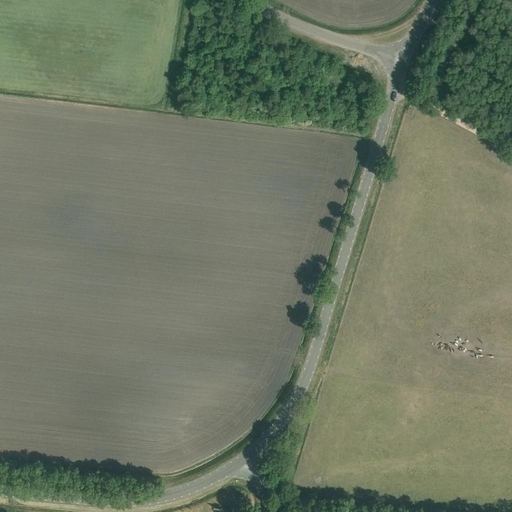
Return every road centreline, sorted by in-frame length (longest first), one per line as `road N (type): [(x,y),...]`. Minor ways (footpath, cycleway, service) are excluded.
road 1 (unclassified): [(0,491),(108,502),(178,493),(232,467),(278,427),(313,367),(403,58)]
road 2 (unclassified): [(403,58),(243,0)]
road 3 (track): [(511,151),(394,87)]
